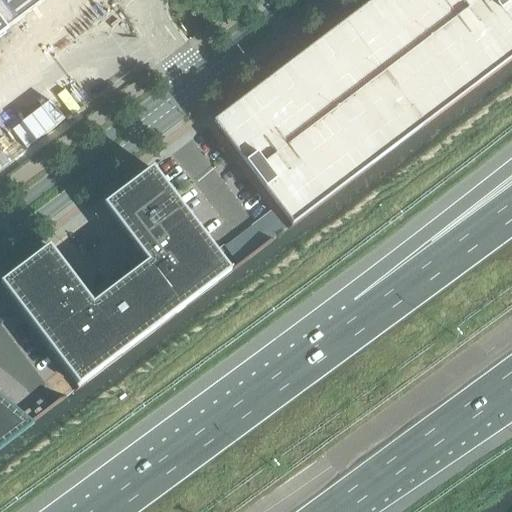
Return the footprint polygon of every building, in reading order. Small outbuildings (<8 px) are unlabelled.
[(0,0),(0,40),(5,37),(3,33),(47,0),(0,0)] [(288,228),(291,232),(511,62),(511,0),(379,0),(216,125),(292,225),(288,228)] [(275,240),(274,239),(239,266),(230,272),(153,170),(104,207),(148,264),(113,290),(107,282),(98,288),(105,297),(93,306),(50,248),(1,285),(79,388),(74,392),(74,393),(173,318),(190,305),(231,273),(275,240)] [(225,248),(239,266),(274,239),(286,229),(273,211),(225,248)] [(0,452),(35,426),(32,424),(67,397),(66,396),(31,423),(0,397),(0,452)]
